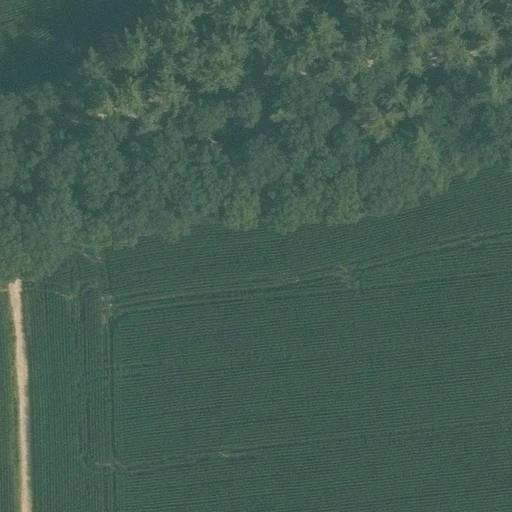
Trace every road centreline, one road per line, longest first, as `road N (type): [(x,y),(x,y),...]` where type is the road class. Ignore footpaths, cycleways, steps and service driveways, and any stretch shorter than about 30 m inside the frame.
road 1 (track): [(0,137),(511,41)]
road 2 (track): [(25,511),(17,319),(0,257)]
